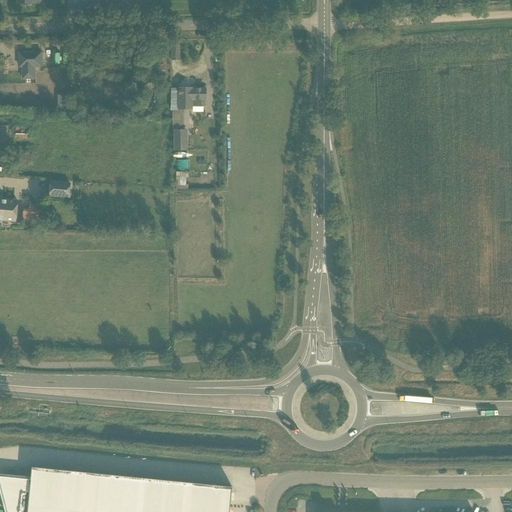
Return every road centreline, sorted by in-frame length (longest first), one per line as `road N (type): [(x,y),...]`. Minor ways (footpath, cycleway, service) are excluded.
road 1 (unclassified): [(0,28),(323,26)]
road 2 (secondary): [(0,391),(287,417)]
road 3 (unclassified): [(269,511),(277,486),(302,478),(511,481)]
road 4 (secondary): [(228,390),(0,378)]
road 5 (tertiary): [(323,236),(323,26)]
road 6 (track): [(511,14),(323,26)]
road 7 (tertiary): [(338,373),(323,236)]
road 8 (secondary): [(313,309),(295,366),(270,382),(228,390)]
road 9 (secondary): [(360,423),(481,408)]
road 10 (secondary): [(481,408),(361,399)]
